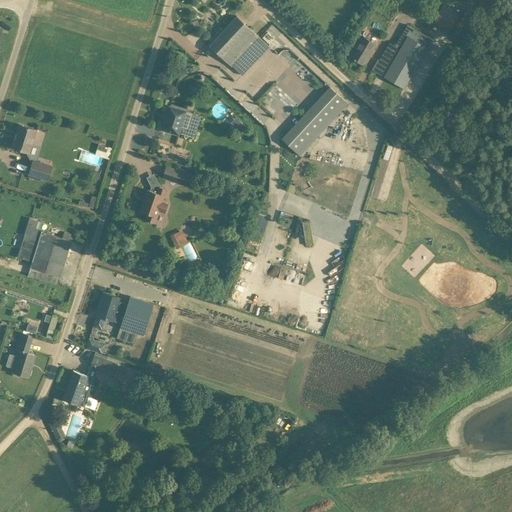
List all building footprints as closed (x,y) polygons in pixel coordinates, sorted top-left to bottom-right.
[(446,7),(437,2),(427,18),(444,28),(451,16),(443,11),(446,7)] [(232,65),(239,58),(259,36),(237,16),(209,45),(231,66),(232,65)] [(404,88),(432,39),(407,25),(395,46),(389,43),(379,60),(378,59),(372,69),(377,72),(376,73),(379,75),(379,74),(404,88)] [(364,65),(376,44),(362,36),(357,44),(358,45),(351,57),(354,59),(353,59),(355,60),(364,65)] [(232,65),(242,75),(249,67),(239,58),(232,65)] [(329,85),(281,138),(300,155),(348,103),(329,85)] [(165,120),(162,129),(178,134),(180,126),(187,128),(190,119),(188,118),(189,113),(185,111),(169,106),(166,114),(164,120),(165,120)] [(246,127),(241,122),(236,127),(241,132),(246,127)] [(12,147),(29,152),(36,130),(20,124),(12,147)] [(133,137),(130,148),(139,151),(143,140),(133,137)] [(96,153),(92,161),(101,165),(104,157),(96,153)] [(48,179),(52,166),(33,160),(29,173),(48,179)] [(168,180),(184,186),(188,173),(189,171),(173,165),(173,168),(168,180)] [(154,173),(147,177),(153,187),(160,183),(154,173)] [(294,193),(297,187),(290,184),(288,190),(294,193)] [(165,213),(168,204),(162,201),(166,189),(159,187),(157,193),(148,190),(140,211),(148,214),(146,220),(154,223),(159,211),(165,213)] [(26,275),(57,284),(70,240),(35,228),(38,219),(31,217),(18,257),(31,261),(26,275)] [(170,234),(176,248),(189,242),(183,229),(170,234)] [(153,257),(145,254),(143,260),(151,263),(153,257)] [(209,275),(213,283),(223,279),(219,270),(209,275)] [(115,311),(119,297),(103,292),(96,315),(121,323),(116,338),(134,343),(137,333),(144,335),(145,331),(153,303),(129,296),(124,314),(115,311)] [(46,333),(52,335),(58,316),(52,315),(46,333)] [(35,335),(38,325),(28,322),(25,331),(35,335)] [(18,352),(17,356),(9,354),(6,365),(13,368),(12,371),(28,377),(35,355),(27,353),(33,336),(21,332),(15,351),(18,352)] [(86,347),(102,352),(105,343),(89,338),(86,347)] [(122,378),(124,371),(126,367),(118,364),(118,363),(95,355),(94,359),(89,371),(88,375),(73,370),(63,399),(84,407),(94,378),(95,378),(98,372),(113,377),(113,375),(122,378)] [(51,407),(48,418),(55,420),(58,409),(51,407)] [(55,424),(61,436),(66,434),(59,422),(55,424)] [(199,461),(202,464),(203,463),(207,467),(215,458),(213,456),(219,450),(212,444),(199,461)] [(196,489),(189,479),(180,486),(188,496),(196,489)]
